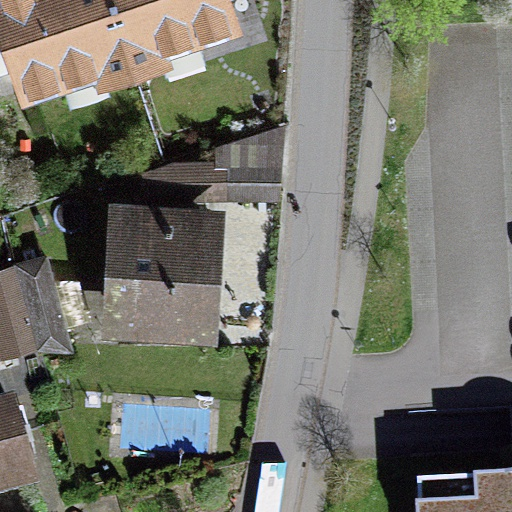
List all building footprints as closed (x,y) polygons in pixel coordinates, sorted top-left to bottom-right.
[(0,0),(0,64),(14,60),(24,90),(100,65),(104,76),(161,58),(157,46),(233,21),(226,0),(0,0)] [(222,196),(221,164),(166,165),(144,172),(144,198),(222,196)] [(207,220),(124,216),(120,329),(169,332),(170,319),(200,321),(207,220)] [(36,259),(15,265),(37,345),(64,345),(61,327),(54,328),(36,259)] [(0,269),(0,344),(3,356),(37,345),(15,265),(0,269)] [(0,494),(30,485),(9,409),(0,411),(0,494)] [(511,511),(511,484),(417,490),(418,511),(511,511)]
